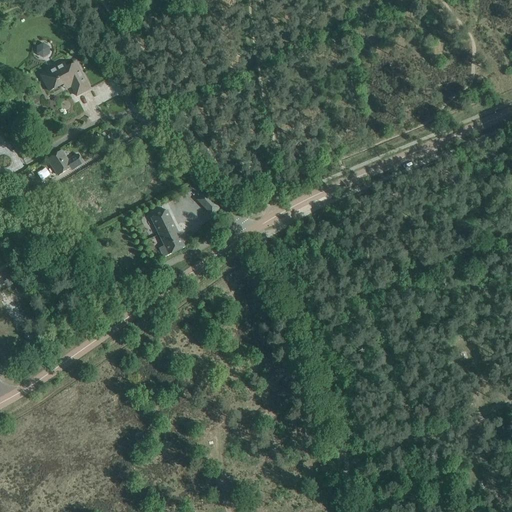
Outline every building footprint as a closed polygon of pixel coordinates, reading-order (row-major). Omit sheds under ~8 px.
[(40,59),(52,54),(47,42),(35,47),(40,59)] [(93,44),(92,52),(98,53),(100,45),(93,44)] [(64,63),(41,75),(49,91),(63,84),(66,90),(72,87),(77,96),(90,89),(76,63),(66,68),(64,63)] [(61,151),(48,160),(58,176),(82,160),(78,155),(68,161),(61,151)] [(38,185),(23,194),(28,203),(44,193),(38,185)] [(205,192),(197,200),(202,205),(207,211),(212,216),(220,208),(215,203),(210,198),(205,192)] [(167,210),(151,218),(159,234),(167,231),(169,234),(177,230),(167,210)] [(167,231),(159,234),(164,246),(159,248),(162,254),(164,258),(185,247),(177,230),(169,234),(167,231)] [(0,354),(23,341),(1,301),(4,300),(2,296),(0,293),(0,354)] [(43,327),(33,333),(36,338),(46,333),(43,327)] [(406,413),(400,415),(404,430),(411,428),(406,413)]
